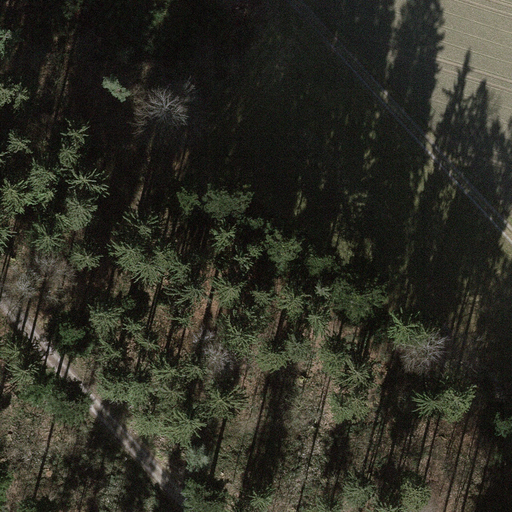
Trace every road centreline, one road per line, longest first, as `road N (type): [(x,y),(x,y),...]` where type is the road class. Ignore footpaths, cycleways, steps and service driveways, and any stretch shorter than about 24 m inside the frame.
road 1 (track): [(293,0),(511,238)]
road 2 (track): [(0,322),(186,511)]
